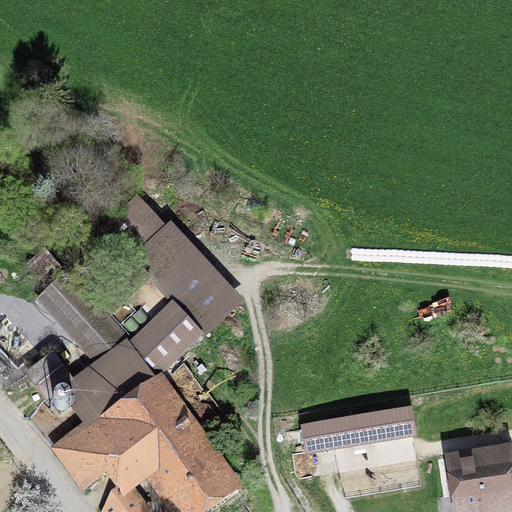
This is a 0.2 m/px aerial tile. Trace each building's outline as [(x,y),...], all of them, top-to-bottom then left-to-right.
[(231,310),(135,206),(119,220),(147,250),(92,302),(127,339),(159,372),(231,310)] [(24,264),(41,283),(56,269),(39,250),(24,264)] [(101,364),(120,346),(127,339),(92,302),(64,273),(37,298),(99,363),(101,364)] [(156,376),(147,382),(120,346),(101,364),(99,363),(67,389),(92,423),(57,448),(84,484),(111,464),(122,480),(147,462),(183,511),(193,511),(234,482),(156,376)] [(44,399),(67,381),(49,357),(26,375),(44,399)] [(304,429),(307,452),(413,436),(409,412),(304,429)] [(456,494),(459,511),(509,505),(502,458),(452,465),(452,467),(445,468),(449,495),(456,494)] [(103,511),(140,511),(120,483),(103,511)]
